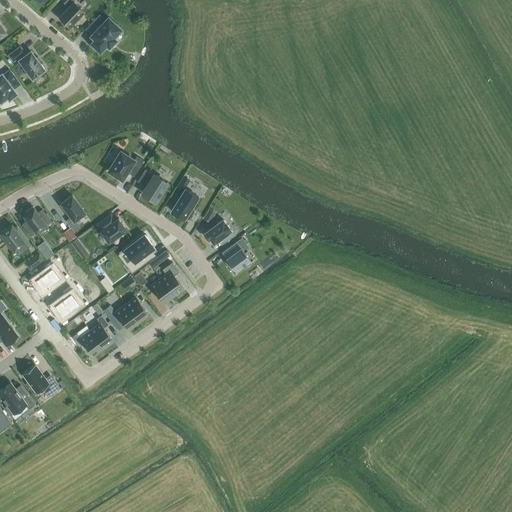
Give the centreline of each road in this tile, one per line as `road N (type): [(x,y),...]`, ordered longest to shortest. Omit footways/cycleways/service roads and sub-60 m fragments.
road 1 (residential): [(0,207),(77,168),(183,236),(219,283),(87,382),(50,331)]
road 2 (residential): [(0,120),(65,94),(80,72),(76,56),(11,0)]
